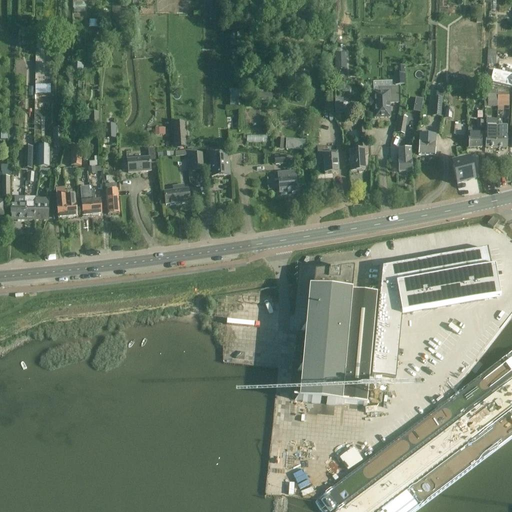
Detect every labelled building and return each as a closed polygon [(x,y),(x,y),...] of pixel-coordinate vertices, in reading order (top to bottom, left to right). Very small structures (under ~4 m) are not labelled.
[(72,2),(72,9),(85,9),(85,7),(83,2),(82,2),(82,0),(74,0),(74,2),(72,2)] [(90,20),(89,28),(99,29),(100,21),(90,20)] [(33,36),(21,36),(22,46),(33,46),(33,36)] [(345,54),(335,54),(336,69),(346,69),(345,54)] [(71,65),(70,74),(71,74),(83,75),(83,65),(71,65)] [(511,71),(488,72),(488,85),(511,84),(511,71)] [(308,73),(295,73),(295,83),(309,83),(308,73)] [(403,86),(403,75),(395,76),(395,86),(403,86)] [(50,85),(37,86),(37,95),(50,94),(50,85)] [(398,104),(397,88),(379,89),(379,93),(373,93),(374,120),(390,119),(389,105),(398,104)] [(489,92),(488,92),(488,103),(496,103),(496,94),(496,92),(489,92)] [(497,94),(496,94),(496,103),(496,105),(496,106),(508,106),(508,94),(503,94),(503,92),(497,92),(497,94)] [(441,99),(433,99),(432,117),(440,117),(441,99)] [(453,109),(444,109),(443,119),(452,120),(453,109)] [(98,113),(89,114),(89,132),(99,132),(98,113)] [(400,117),(397,133),(399,133),(405,134),(407,119),(400,117)] [(486,127),(485,149),(496,149),(496,131),(496,128),(496,120),(486,120),(486,127)] [(186,148),(185,124),(174,124),(175,148),(186,148)] [(114,138),(114,126),(106,126),(106,138),(114,138)] [(496,131),(496,149),(506,149),(507,138),(507,128),(502,128),(496,128),(496,131)] [(62,148),(62,129),(53,129),(53,148),(62,148)] [(471,134),(471,129),(468,129),(468,149),(481,149),(481,134),(471,134)] [(435,137),(419,136),(418,156),(434,157),(435,137)] [(286,140),(285,151),(304,152),(305,142),(286,140)] [(367,155),(367,146),(357,147),(357,153),(349,153),(350,173),(364,172),(363,155),(367,155)] [(323,154),(322,147),(317,148),(318,167),(324,166),(324,175),(338,174),(337,153),(323,154)] [(23,148),(22,170),(32,170),(33,148),(23,148)] [(156,164),(155,150),(148,150),(148,159),(127,161),(128,175),(150,172),(150,164),(156,164)] [(412,172),(410,150),(397,151),(399,173),(412,172)] [(204,171),(202,155),(190,156),(192,172),(204,171)] [(229,177),(228,156),(210,157),(211,178),(229,177)] [(49,159),(38,159),(38,168),(49,168),(49,159)] [(474,182),(469,162),(459,164),(460,167),(453,169),(457,186),(465,184),(465,182),(467,181),(468,183),(474,182)] [(74,178),(73,170),(63,172),(64,179),(74,178)] [(297,193),(295,172),(277,174),(279,195),(297,193)] [(105,186),(105,192),(107,216),(119,215),(117,185),(105,186)] [(89,187),(80,188),(81,204),(83,218),(91,217),(90,198),(89,192),(89,187)] [(173,192),(163,194),(165,207),(189,203),(188,190),(186,191),(186,187),(172,188),(173,192)] [(59,198),(56,198),(58,219),(68,218),(66,198),(65,188),(58,189),(59,198)] [(94,191),(89,192),(90,198),(91,217),(101,216),(99,202),(95,202),(94,191)] [(74,197),(66,198),(68,218),(76,218),(74,197)] [(14,221),(25,221),(26,213),(25,213),(25,198),(14,198),(14,221)] [(35,198),(25,198),(25,213),(26,213),(25,221),(34,221),(34,213),(35,213),(35,199),(35,198)] [(48,199),(35,199),(35,213),(34,213),(34,221),(48,221),(48,199)] [(499,222),(493,217),(487,225),(493,229),(499,222)] [(472,252),(464,254),(468,279),(473,303),(473,305),(500,300),(495,268),(491,269),(487,250),(472,252)] [(464,254),(440,258),(448,304),(449,307),(449,309),(473,305),(473,303),(468,279),(464,254)] [(421,262),(417,262),(417,266),(425,312),(426,313),(449,309),(449,307),(448,304),(440,258),(421,262)] [(382,268),(378,313),(380,314),(402,316),(402,318),(426,313),(425,312),(417,266),(417,262),(382,268)] [(351,295),(353,271),(316,276),(314,292),(309,292),(299,401),(366,407),(376,298),(351,295)] [(377,318),(376,329),(394,331),(400,332),(402,318),(402,316),(380,314),(378,313),(378,316),(377,318)] [(376,329),(375,345),(399,348),(400,336),(400,332),(394,331),(376,329)] [(375,345),(373,361),(397,364),(399,348),(375,345)] [(373,361),(372,377),(396,379),(397,364),(373,361)]
